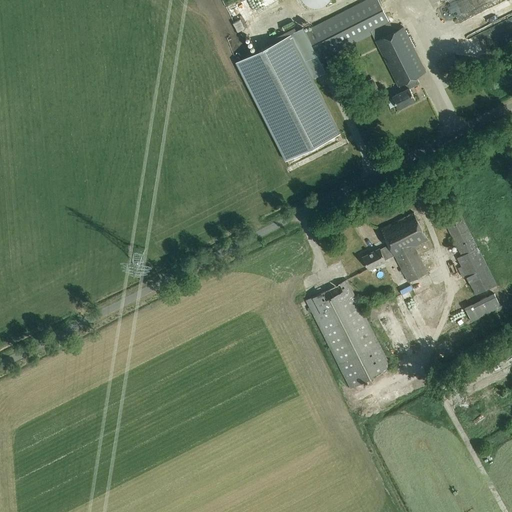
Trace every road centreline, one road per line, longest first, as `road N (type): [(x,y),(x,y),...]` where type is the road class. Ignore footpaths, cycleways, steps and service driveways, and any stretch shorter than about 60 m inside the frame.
road 1 (unclassified): [(0,365),(511,106)]
road 2 (track): [(404,160),(448,282),(442,322),(421,365)]
